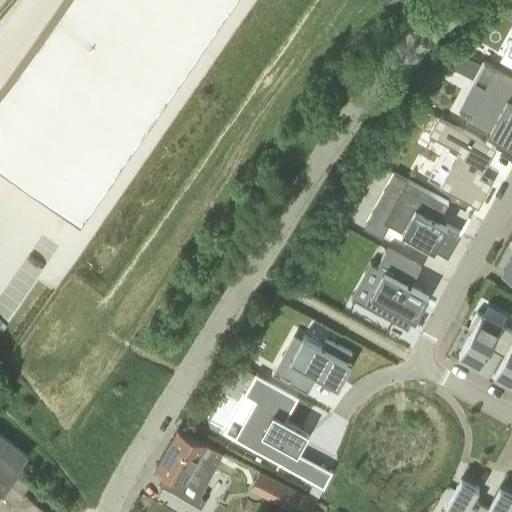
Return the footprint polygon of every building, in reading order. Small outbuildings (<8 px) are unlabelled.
[(66,0),(0,96),(0,162),(81,218),(232,0),(66,0)] [(511,76),(495,67),(466,119),(482,128),(511,144),(511,76)] [(439,116),(429,134),(460,151),(441,186),(478,206),(492,181),(480,175),(496,148),(439,116)] [(407,179),(383,220),(448,255),(461,232),(439,219),(448,202),(407,179)] [(383,271),(365,304),(408,327),(426,292),(411,284),(421,266),(387,247),(376,267),(383,271)] [(511,329),(481,312),(459,352),(460,353),(461,352),(480,363),(489,346),(503,354),(511,338),(511,329)] [(283,353),(272,372),(307,391),(317,373),(332,381),(338,385),(351,361),(348,359),(352,352),(325,337),(321,344),(302,334),(290,357),(283,353)] [(511,338),(503,354),(494,372),(495,372),(496,371),(511,380),(511,338)] [(256,372),(245,393),(256,399),(267,405),(246,442),(266,454),(267,451),(290,463),(297,451),(303,441),(308,431),(300,426),(285,418),(298,396),(256,372)] [(178,429),(156,464),(170,471),(161,486),(170,491),(201,506),(205,498),(200,495),(212,473),(223,455),(178,429)] [(0,490),(28,454),(0,433),(0,490)] [(257,469),(249,487),(267,496),(297,511),(309,511),(315,500),(313,499),(303,493),(304,492),(276,478),(257,469)] [(461,477),(442,511),(486,511),(488,507),(473,498),(475,494),(479,487),(461,477)] [(488,507),(486,511),(511,511),(511,507),(511,505),(511,492),(500,486),(488,507)]
